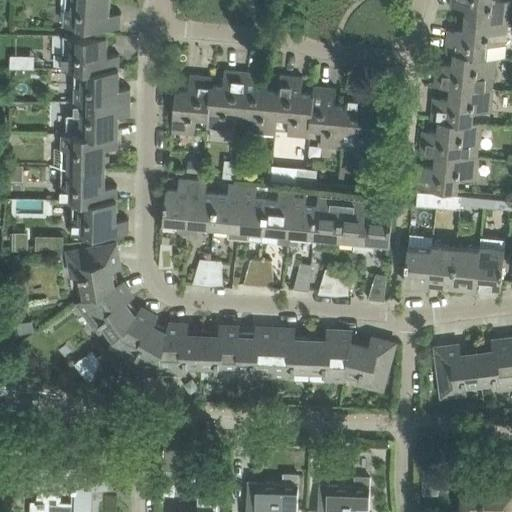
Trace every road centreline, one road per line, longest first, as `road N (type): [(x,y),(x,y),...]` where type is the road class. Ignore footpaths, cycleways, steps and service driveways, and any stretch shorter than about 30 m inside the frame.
road 1 (residential): [(408,315),(184,302),(156,288),(147,264),(155,26)]
road 2 (residential): [(141,511),(144,419),(405,431)]
road 3 (residential): [(155,26),(285,39),(335,53),(403,52)]
road 4 (residential): [(402,198),(413,75),(403,52)]
